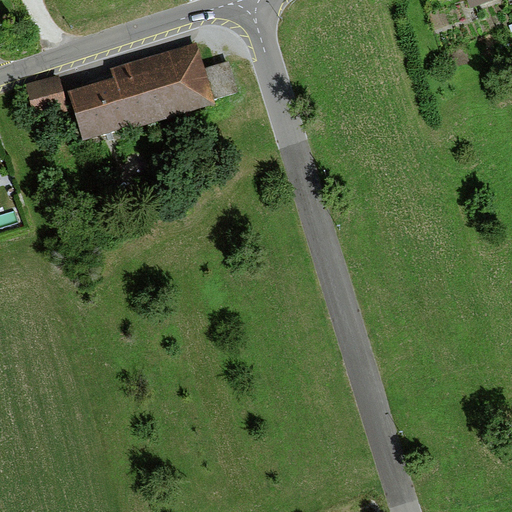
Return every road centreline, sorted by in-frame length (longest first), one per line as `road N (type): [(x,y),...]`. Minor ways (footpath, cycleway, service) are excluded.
road 1 (residential): [(248,0),(405,511)]
road 2 (tertiary): [(0,77),(248,0)]
